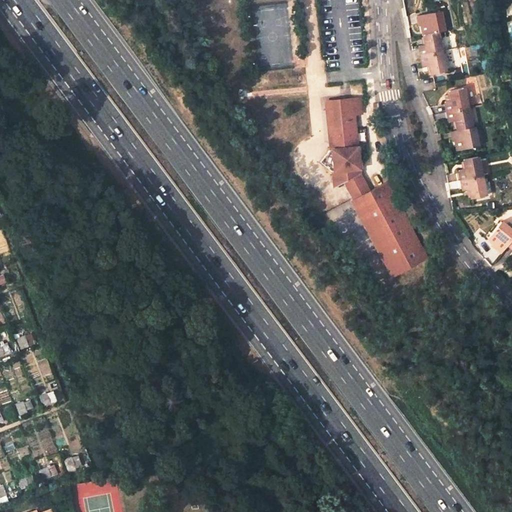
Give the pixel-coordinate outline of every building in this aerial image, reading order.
[(444,30),(440,11),(416,16),(418,26),(420,25),(422,34),(438,31),(444,30)] [(422,34),(424,45),(418,46),(420,56),(441,51),(438,31),(422,34)] [(441,51),(420,56),(422,66),(429,64),(431,74),(445,71),(441,51)] [(467,108),(463,87),(449,91),(450,100),(444,102),(446,112),(467,108)] [(345,101),(326,102),(326,111),(333,111),(334,136),(336,135),(336,142),(327,142),(327,150),(326,150),(315,161),(326,172),(328,171),(328,186),(337,182),(354,174),(353,116),(360,115),(360,100),(352,101),(352,104),(346,104),(345,101)] [(448,122),(454,120),(456,130),(472,127),(467,108),(446,112),(448,122)] [(333,111),(326,111),(327,142),(336,142),(336,135),(334,136),(333,111)] [(457,151),(478,146),(474,127),(472,127),(456,130),(450,132),(452,141),(454,141),(457,151)] [(464,169),(458,170),(460,180),(481,176),(478,157),(463,160),(464,169)] [(354,174),(337,182),(346,202),(363,194),(354,174)] [(470,198),(486,195),(481,176),(460,180),(462,190),(468,189),(470,198)] [(363,194),(346,202),(381,280),(415,264),(380,187),(363,194)] [(503,222),(511,228),(511,219),(507,216),(503,222)] [(511,239),(511,230),(501,221),(487,238),(495,244),(493,247),(501,253),(507,245),(511,239)] [(0,284),(9,281),(5,271),(0,273),(0,284)] [(30,349),(34,347),(33,344),(35,343),(31,333),(17,339),(21,349),(29,346),(30,349)] [(0,356),(10,352),(7,343),(0,345),(0,356)] [(43,405),(56,400),(52,391),(40,396),(43,405)] [(32,407),(29,400),(23,402),(22,401),(15,403),(19,415),(27,412),(26,409),(32,407)] [(67,469),(75,467),(75,468),(81,466),(77,456),(71,458),(71,457),(64,459),(67,469)] [(54,465),(40,470),(44,479),(57,474),(54,465)] [(18,479),(21,488),(27,486),(24,476),(18,479)] [(8,483),(0,485),(0,496),(12,492),(8,483)] [(53,511),(50,503),(34,509),(35,510),(30,511),(53,511)]
